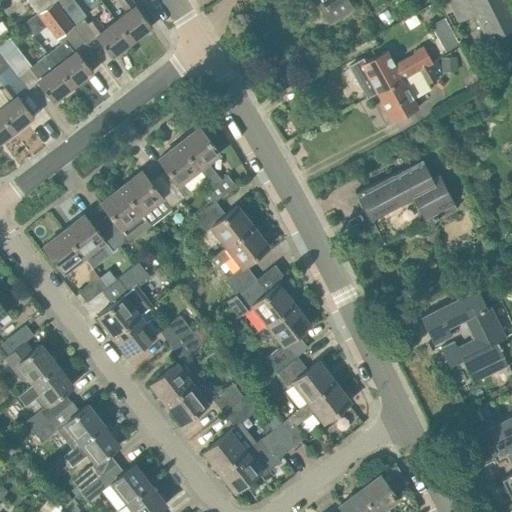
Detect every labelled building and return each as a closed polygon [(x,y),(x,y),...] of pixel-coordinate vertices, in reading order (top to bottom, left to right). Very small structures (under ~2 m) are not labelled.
[(28,0),(37,13),(51,3),(56,0),(55,0),(28,0)] [(51,3),(37,13),(46,25),(57,39),(74,25),(56,0),(51,3)] [(74,25),(86,15),(74,0),(55,0),(56,0),(74,25)] [(116,19),(132,41),(152,26),(132,0),(119,0),(127,11),(116,19)] [(349,0),(318,0),(317,1),(330,21),(354,6),(349,0)] [(494,34),(511,25),(511,7),(508,0),(450,0),(460,18),(477,10),(489,33),(486,34),(489,40),(496,37),(494,34)] [(34,35),(46,25),(37,13),(25,22),(34,35)] [(132,41),(116,19),(104,28),(96,16),(87,23),(112,56),(132,41)] [(0,21),(0,37),(9,31),(1,21),(0,21)] [(458,43),(451,30),(439,36),(445,50),(458,43)] [(73,86),(93,71),(68,37),(48,53),(73,86)] [(362,58),(349,65),(367,97),(378,92),(377,90),(432,61),(423,45),(412,51),(413,53),(392,64),(385,50),(364,61),(362,58)] [(18,75),(28,68),(29,67),(14,48),(3,56),(11,66),(18,75)] [(0,74),(11,66),(3,56),(0,51),(0,74)] [(53,101),(73,86),(48,53),(29,67),(28,68),(53,101)] [(441,57),(442,72),(458,71),(457,56),(441,57)] [(417,108),(412,100),(430,89),(428,84),(438,78),(434,71),(436,70),(432,63),(433,63),(432,61),(377,90),(378,92),(394,121),(411,111),(417,108)] [(9,82),(0,89),(0,112),(14,131),(34,116),(19,96),(9,82)] [(0,141),(14,131),(0,112),(0,141)] [(212,186),(221,179),(208,161),(220,152),(200,126),(179,142),(199,168),(212,186)] [(182,182),(199,168),(179,142),(159,157),(167,168),(158,175),(178,200),(187,194),(189,191),(182,182)] [(413,197),(427,222),(434,218),(434,219),(438,216),(457,207),(439,172),(431,175),(422,158),(375,183),(356,191),(370,219),(413,197)] [(142,170),(121,186),(143,214),(164,199),(169,207),(178,200),(158,175),(151,181),(142,170)] [(215,201),(215,200),(236,185),(227,174),(221,179),(212,186),(206,191),(215,201)] [(131,241),(151,225),(121,186),(101,201),(110,213),(101,220),(120,245),(128,238),(131,241)] [(210,259),(253,225),(237,205),(226,214),(215,201),(195,217),(206,229),(211,225),(226,245),(209,258),(210,259)] [(415,203),(402,209),(407,220),(420,214),(415,203)] [(84,214),(63,230),(84,256),(91,266),(120,245),(101,220),(93,226),(84,214)] [(245,264),(269,246),(253,225),(210,259),(216,267),(233,254),(242,265),(225,279),(236,293),(255,277),(245,264)] [(64,272),(84,256),(63,230),(43,245),(64,272)] [(153,304),(137,284),(148,275),(139,261),(118,277),(128,290),(97,315),(113,335),(153,304)] [(78,291),(87,301),(106,286),(98,275),(78,291)] [(293,302),(278,282),(267,292),(255,277),(236,293),(226,300),(238,316),(253,305),(266,323),(293,302)] [(438,307),(421,316),(434,343),(452,335),(448,327),(465,319),(473,337),(457,346),(454,340),(440,347),(449,365),(462,358),(469,373),(504,356),(497,341),(507,337),(491,305),(487,307),(478,287),(438,307)] [(31,297),(25,289),(17,295),(23,303),(31,297)] [(276,370),(306,347),(295,334),(310,323),(293,302),(266,323),(283,344),(266,357),(270,363),(276,370)] [(146,309),(113,335),(129,355),(159,331),(161,329),(146,310),(146,309)] [(170,345),(190,329),(179,315),(161,329),(159,331),(170,345)] [(8,354),(25,340),(34,334),(26,324),(1,344),(2,346),(8,354)] [(190,329),(170,345),(181,359),(202,343),(190,329)] [(41,344),(33,350),(25,340),(8,354),(3,357),(22,381),(28,376),(33,382),(57,364),(41,344)] [(8,354),(2,346),(0,348),(0,359),(3,357),(8,354)] [(307,400),(334,379),(319,360),(307,368),(297,355),(306,348),(306,347),(276,370),(287,384),(292,380),(307,400)] [(166,402),(192,382),(176,362),(150,383),(166,402)] [(270,375),(276,370),(270,363),(264,368),(270,375)] [(34,382),(18,395),(26,405),(35,397),(41,393),(49,402),(49,403),(50,403),(64,392),(73,384),(57,364),(34,382)] [(314,409),(324,421),(350,401),(334,379),(307,400),(308,400),(288,415),(289,416),(275,427),(292,447),(306,436),(296,425),(312,412),(312,411),(314,409)] [(166,402),(182,423),(208,403),(192,382),(166,402)] [(223,412),(244,396),(233,382),(213,398),(223,412)] [(229,430),(203,450),(219,470),(245,450),(256,441),(240,421),(255,410),(265,402),(254,389),(244,396),(224,412),(234,426),(229,430)] [(72,401),(34,430),(42,440),(57,428),(72,448),(63,455),(64,456),(104,424),(88,403),(79,410),(72,401)] [(43,407),(26,420),(34,430),(57,413),(56,412),(50,403),(49,403),(49,402),(43,407)] [(482,419),(477,408),(467,413),(473,423),(482,419)] [(511,416),(487,428),(501,455),(507,452),(511,462),(511,472),(508,474),(508,475),(502,478),(511,499),(511,498),(511,416)] [(97,462),(120,444),(104,424),(64,456),(72,466),(89,453),(97,462)] [(278,458),(292,447),(275,427),(245,450),(219,470),(235,491),(261,470),(254,461),(271,448),(278,458)] [(31,463),(21,454),(14,463),(24,471),(31,463)] [(115,462),(101,474),(109,484),(112,482),(111,482),(123,472),(115,462)] [(127,502),(150,483),(134,463),(123,472),(111,482),(112,482),(127,502)] [(93,464),(80,474),(88,484),(101,474),(93,464)] [(407,483),(398,466),(398,465),(397,465),(382,476),(394,492),(407,483)] [(392,511),(388,505),(398,497),(394,492),(382,476),(380,473),(359,489),(376,511),(392,511)] [(150,483),(127,502),(135,511),(155,511),(158,510),(166,504),(150,483)] [(81,490),(77,485),(66,494),(71,498),(81,490)] [(376,511),(359,489),(339,504),(344,511),(376,511)] [(49,511),(55,505),(47,499),(36,511),(49,511)]
